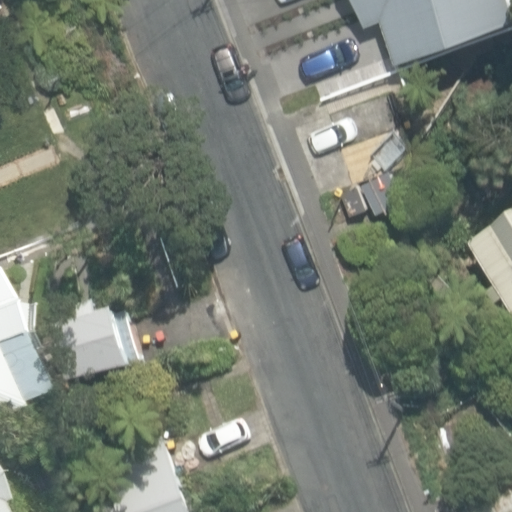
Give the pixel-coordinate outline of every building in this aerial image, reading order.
[(388,14),(403,56),(511,15),(511,0),(361,0),(370,21),(388,14)] [(511,228),(485,244),(511,289),(511,228)] [(48,327),(62,384),(148,364),(134,306),(48,327)] [(0,402),(27,392),(12,353),(0,357),(0,335),(3,334),(0,326),(0,402)] [(102,461),(119,511),(193,511),(169,439),(102,461)] [(511,511),(511,491),(472,509),(472,511),(511,511)]
